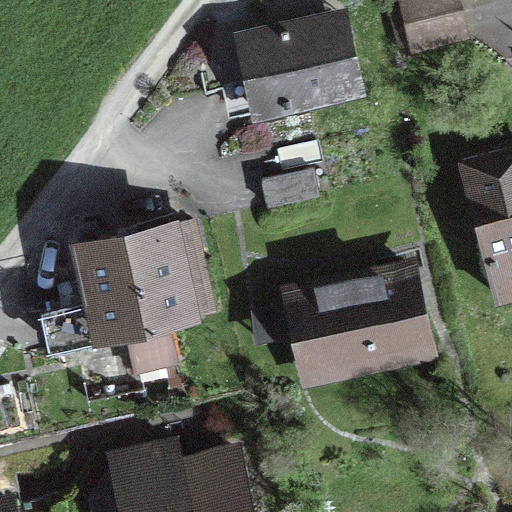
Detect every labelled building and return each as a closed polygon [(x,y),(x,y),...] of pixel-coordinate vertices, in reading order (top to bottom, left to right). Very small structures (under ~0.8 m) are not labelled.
[(462,0),(401,0),(416,53),(473,37),(462,0)] [(345,6),(229,28),(245,112),(361,89),(345,6)] [(511,149),(457,163),(492,302),(511,296),(511,149)] [(318,159),(252,166),(256,200),(321,193),(318,159)] [(171,205),(69,227),(92,331),(194,309),(171,205)] [(412,256),(283,288),(307,385),(436,353),(412,256)] [(186,511),(173,455),(168,435),(103,450),(117,511),(186,511)] [(173,455),(186,511),(257,511),(240,439),(173,455)] [(0,505),(0,511),(15,511),(14,503),(0,505)]
